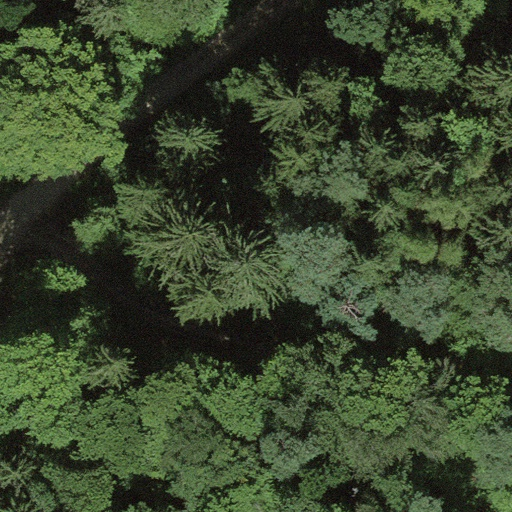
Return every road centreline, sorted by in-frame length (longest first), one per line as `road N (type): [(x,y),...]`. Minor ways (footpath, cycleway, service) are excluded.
road 1 (track): [(0,238),(511,365)]
road 2 (track): [(0,233),(289,0)]
